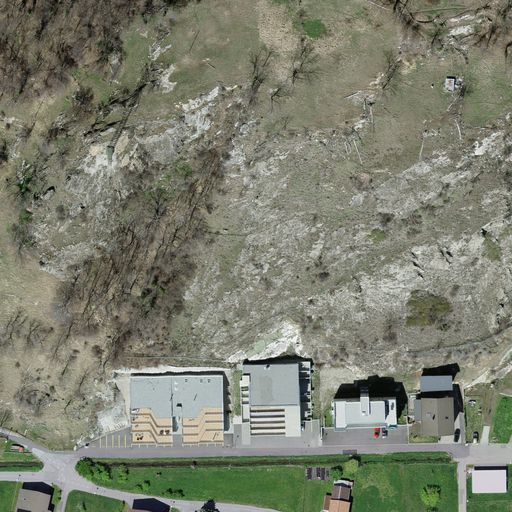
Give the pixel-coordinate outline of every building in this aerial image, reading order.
[(299,364),(242,366),(242,437),(302,436),(299,364)] [(453,374),(423,376),(423,389),(454,387),(453,374)] [(223,376),(131,377),(130,443),(224,442),(223,376)] [(455,396),(423,398),(425,433),(456,432),(455,396)] [(395,398),(334,400),(335,432),(397,428),(395,398)] [(507,493),(507,470),(473,470),(473,493),(507,493)] [(349,511),(353,492),(334,490),(331,511),(349,511)] [(49,511),(52,500),(20,493),(16,511),(49,511)]
